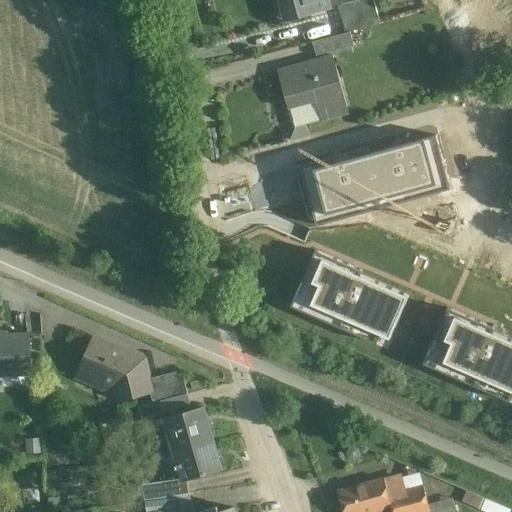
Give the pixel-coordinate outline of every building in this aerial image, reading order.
[(287,0),(293,16),(325,8),(325,9),(331,7),(329,0),(287,0)] [(374,0),(358,0),(343,5),(350,31),(351,31),(381,23),(374,0)] [(350,31),(313,42),(316,56),(355,45),(351,31),(350,31)] [(333,55),(279,70),(290,108),(292,108),(291,104),(321,94),(327,117),(323,118),(324,120),(349,112),(333,55)] [(511,104),(498,105),(499,130),(511,128),(511,104)] [(424,131),(327,156),(327,155),(325,155),(325,156),(300,163),(312,210),(338,203),(338,204),(371,196),(371,194),(436,177),(436,179),(438,178),(425,129),(423,130),(424,131)] [(322,233),(298,289),(308,293),(301,311),(342,328),(345,319),(391,339),(400,318),(437,333),(433,345),(441,348),(432,368),(474,386),(478,377),(511,391),(511,291),(337,218),(330,236),(322,233)] [(29,335),(0,336),(0,374),(30,373),(29,335)] [(142,360),(94,339),(80,372),(114,387),(117,399),(150,391),(147,379),(142,360)] [(171,373),(147,379),(150,391),(153,402),(188,393),(184,378),(171,373)] [(161,401),(139,407),(142,418),(164,413),(161,401)] [(204,407),(165,419),(167,424),(167,425),(175,451),(214,440),(204,407)] [(175,451),(175,452),(177,457),(177,458),(179,465),(176,466),(177,468),(185,466),(188,477),(183,479),(183,480),(222,468),(214,440),(175,451)] [(183,478),(142,484),(145,500),(187,494),(186,493),(185,493),(183,480),(183,479),(183,478)] [(387,481),(342,489),(346,511),(388,511),(392,511),(388,485),(387,481)] [(403,482),(388,485),(391,507),(407,504),(403,482)] [(192,511),(187,494),(145,500),(146,508),(146,511),(192,511)] [(433,511),(456,511),(452,496),(430,502),(433,511)] [(59,511),(58,498),(48,499),(49,511),(59,511)]
